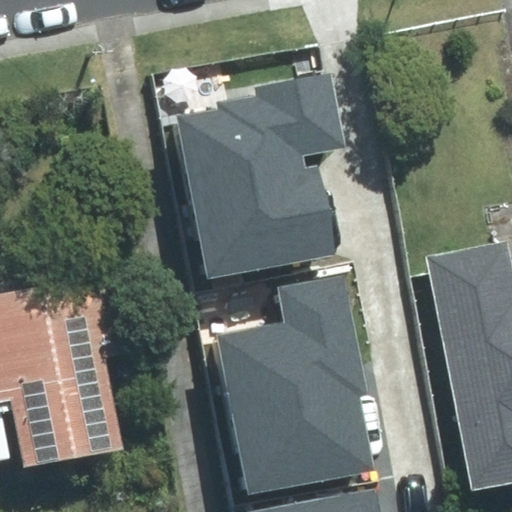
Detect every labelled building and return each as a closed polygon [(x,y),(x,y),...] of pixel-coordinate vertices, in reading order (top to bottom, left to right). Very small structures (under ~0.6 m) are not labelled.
[(210,275),(333,253),(317,166),(303,169),(301,154),(344,146),(330,73),(255,87),(257,96),(219,103),(220,111),(181,118),(210,275)] [(511,269),(510,270),(505,244),(427,258),(471,492),(511,484),(511,269)] [(0,458),(24,454),(26,464),(120,447),(102,356),(133,350),(118,271),(0,293),(0,458)] [(219,335),(249,491),(373,467),(358,391),(366,390),(344,273),(278,286),(286,323),(219,335)] [(380,511),(376,491),(262,511),(380,511)]
